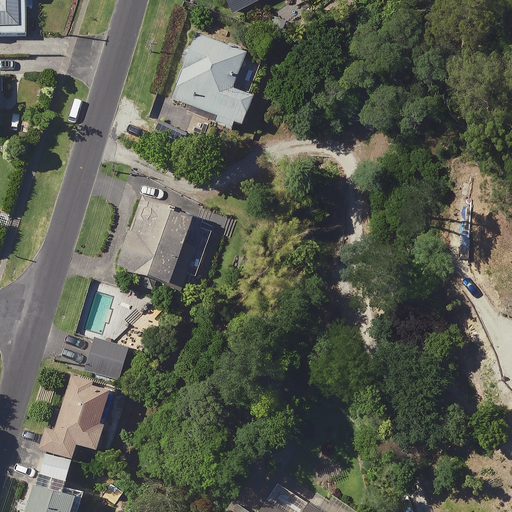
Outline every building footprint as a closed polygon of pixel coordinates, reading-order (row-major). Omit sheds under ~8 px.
[(34,0),(0,0),(0,40),(29,41),(28,0),(34,0)] [(226,0),(235,17),(268,0),(226,0)] [(218,119),(217,122),(216,126),(233,133),(234,128),(243,132),(255,100),(234,92),(248,58),(198,38),(173,101),(218,119)] [(191,136),(162,122),(151,146),(181,160),(191,136)] [(366,185),(345,184),(343,225),(364,226),(366,185)] [(199,220),(144,200),(118,273),(199,302),(227,219),(202,210),(199,220)] [(131,353),(98,342),(87,373),(121,385),(131,353)] [(39,454),(48,458),(39,475),(65,488),(74,470),(83,451),(100,459),(126,404),(75,379),(39,454)] [(343,511),(283,473),(264,503),(269,506),(265,511),(343,511)] [(78,511),(82,504),(35,488),(26,511),(78,511)]
